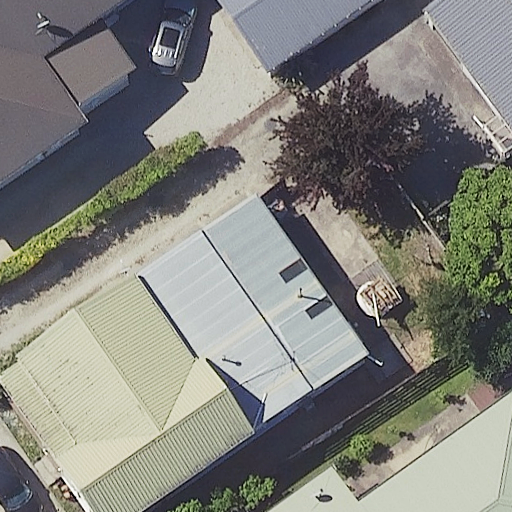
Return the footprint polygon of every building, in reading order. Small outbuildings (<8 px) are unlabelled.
[(0,0),(0,201),(99,132),(90,120),(138,87),(101,34),(149,0),(0,0)] [(216,0),(271,80),(388,0),(216,0)] [(511,0),(467,0),(432,25),(511,137),(511,0)] [(164,511),(378,359),(267,204),(4,391),(90,511),(164,511)] [(511,511),(511,403),(432,460),(414,434),(303,511),(511,511)]
